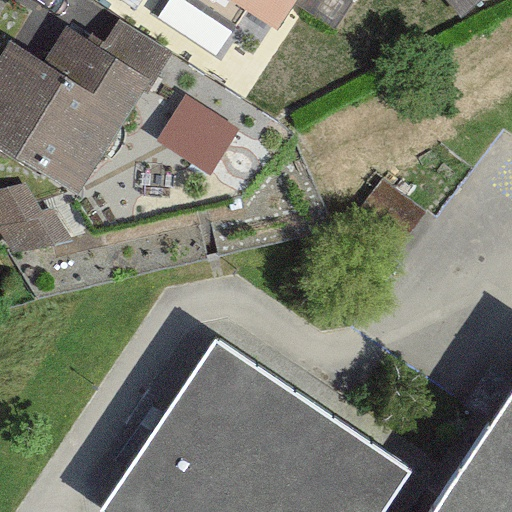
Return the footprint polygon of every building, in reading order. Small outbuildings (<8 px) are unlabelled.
[(237,0),(274,24),(290,0),(237,0)] [(463,0),(471,9),(481,0),(463,0)] [(11,47),(0,63),(0,140),(81,192),(150,82),(66,30),(43,67),(11,47)] [(168,134),(225,165),(250,119),(193,88),(168,134)] [(34,174),(0,188),(0,211),(15,247),(58,229),(34,174)] [(382,511),(410,471),(217,341),(102,510),(105,511),(382,511)] [(511,511),(511,394),(432,511),(511,511)]
